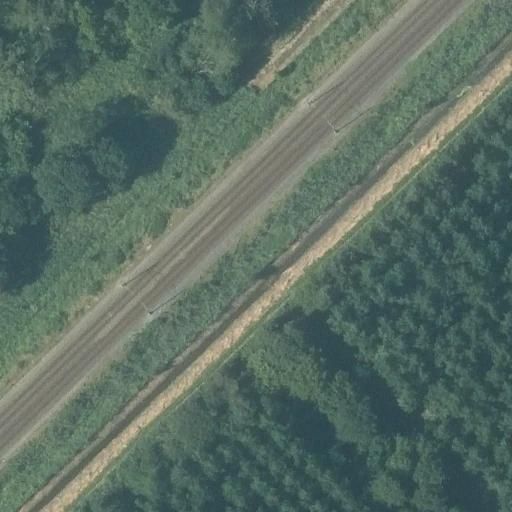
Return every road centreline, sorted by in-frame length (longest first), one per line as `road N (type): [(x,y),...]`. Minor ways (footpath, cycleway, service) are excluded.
road 1 (track): [(511,13),(2,511)]
road 2 (track): [(511,76),(63,511)]
road 3 (track): [(0,313),(127,184),(123,165),(77,123),(87,93),(107,88),(160,132),(193,125),(319,0)]
road 4 (track): [(0,360),(368,0)]
